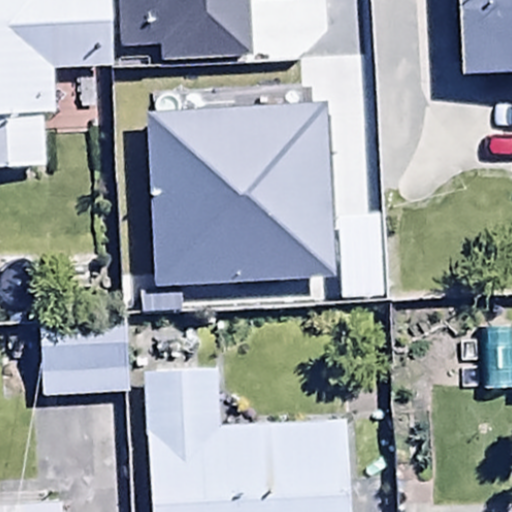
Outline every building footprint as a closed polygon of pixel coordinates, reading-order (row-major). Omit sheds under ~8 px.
[(0,0),(0,171),(40,170),(39,119),(54,118),(53,81),(86,80),(86,68),(108,68),(105,0),(0,0)] [(150,0),(151,25),(265,22),(265,38),(333,36),(332,0),(150,0)] [(511,0),(453,0),(457,74),(511,71),(511,0)] [(122,318),(38,321),(41,394),(125,392),(122,318)] [(211,370),(141,373),(146,511),(347,511),(345,425),(213,430),(211,370)] [(58,511),(58,503),(0,505),(0,511),(58,511)]
